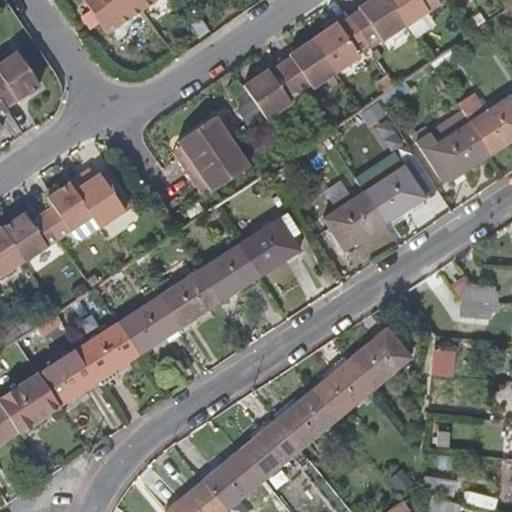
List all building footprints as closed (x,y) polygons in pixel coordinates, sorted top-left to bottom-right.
[(82,0),(105,35),(141,10),(134,0),(82,0)] [(134,0),(141,10),(156,0),(134,0)] [(348,17),(368,46),(378,38),(381,42),(383,41),(403,28),(405,26),(387,0),(369,0),(359,7),(360,9),(348,17)] [(387,0),(405,26),(406,27),(426,14),(440,4),(437,0),(387,0)] [(426,14),(406,27),(413,40),(433,26),(426,14)] [(356,53),(368,46),(348,17),(337,25),(336,23),(312,39),(336,73),(359,58),(356,53)] [(410,38),(403,28),(383,41),(390,51),(410,38)] [(312,90),(336,73),(312,39),(289,54),(290,57),(279,64),(299,93),(309,86),(312,90)] [(0,105),(3,110),(36,87),(12,52),(0,61),(0,105)] [(453,64),(446,52),(426,65),(431,74),(439,68),(442,71),(453,64)] [(265,119),(266,120),(291,104),(289,100),(299,93),(279,64),(268,72),(267,70),(243,86),(252,99),(264,117),(265,119)] [(395,85),(389,77),(376,86),(382,94),(395,85)] [(405,97),(396,84),(395,85),(382,94),(371,101),(380,114),(405,97)] [(264,117),(252,99),(236,110),(248,127),(264,117)] [(464,100),(450,110),(456,119),(484,163),(511,145),(511,118),(502,102),(476,119),(464,100)] [(178,159),(187,172),(233,141),(215,116),(178,141),(182,146),(187,152),(178,159)] [(444,188),(484,163),(456,119),(425,139),(421,133),(407,141),(411,148),(436,190),(443,185),(444,188)] [(233,141),(187,172),(197,186),(205,180),(210,186),(213,191),(250,166),(233,141)] [(174,152),(178,159),(187,152),(182,146),(174,152)] [(383,161),(349,184),(358,200),(393,178),(383,161)] [(88,183),(96,177),(89,169),(82,174),(88,183)] [(92,217),(100,230),(126,212),(100,175),(96,177),(88,183),(82,174),(69,183),(92,217)] [(358,200),(380,233),(420,207),(399,174),(393,178),(358,200)] [(205,180),(197,186),(201,193),(210,186),(205,180)] [(43,217),(58,240),(92,217),(69,183),(47,198),(54,208),(43,217)] [(358,200),(349,184),(340,191),(349,206),(358,200)] [(340,259),(380,233),(358,200),(349,206),(318,226),(340,259)] [(193,222),(205,214),(198,203),(186,211),(193,222)] [(23,261),(25,263),(58,240),(43,217),(31,225),(23,214),(2,229),(23,261)] [(231,252),(253,284),(292,258),(285,247),(293,240),(280,221),(271,227),(270,225),(236,249),(231,252)] [(0,277),(23,261),(2,229),(0,226),(0,277)] [(224,241),(231,252),(236,249),(229,238),(224,241)] [(224,241),(214,246),(222,258),(231,252),(224,241)] [(213,311),(253,284),(231,252),(222,258),(191,278),(213,311)] [(94,276),(87,281),(92,287),(99,282),(94,276)] [(213,311),(191,278),(168,294),(151,305),(173,338),(213,311)] [(89,292),(83,284),(70,292),(75,300),(89,292)] [(162,286),(145,296),(151,305),(168,294),(162,286)] [(445,297),(455,311),(456,295),(462,296),(457,289),(445,297)] [(456,295),(455,311),(485,313),(481,297),(462,296),(456,295)] [(136,302),(142,312),(151,305),(145,296),(136,302)] [(173,338),(151,305),(142,312),(111,332),(133,365),(173,338)] [(485,313),(455,311),(453,329),(483,332),(485,313)] [(30,316),(17,324),(22,334),(36,326),(30,316)] [(46,326),(30,338),(34,345),(51,334),(46,326)] [(21,335),(16,328),(4,336),(8,343),(21,335)] [(133,365),(111,332),(73,357),(95,390),(133,365)] [(379,337),(342,368),(370,400),(407,370),(379,337)] [(95,390),(73,357),(35,383),(56,416),(95,390)] [(427,361),(425,387),(443,388),(445,363),(427,361)] [(342,368),(305,398),(333,430),(370,400),(342,368)] [(56,416),(35,383),(0,406),(0,419),(16,443),(56,416)] [(305,398),(268,428),(296,461),(333,430),(305,398)] [(0,454),(16,443),(0,419),(0,454)] [(268,428),(232,458),(260,491),(296,461),(268,428)] [(431,443),(430,458),(443,459),(444,444),(431,443)] [(232,458),(195,488),(215,511),(233,511),(260,491),(232,458)] [(408,499),(409,487),(401,476),(388,486),(401,504),(408,499)] [(449,504),(452,489),(423,484),(420,499),(449,504)] [(215,511),(195,488),(166,511),(215,511)]
